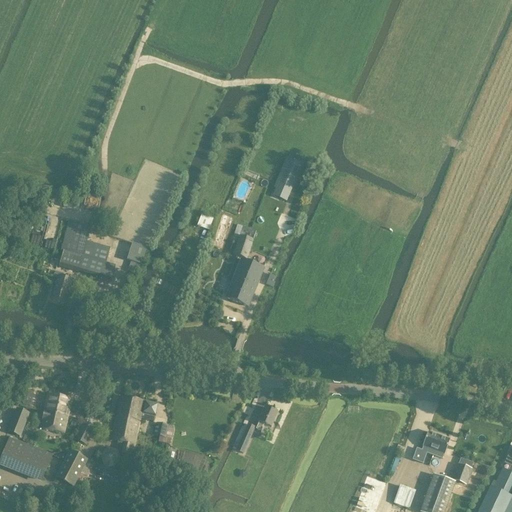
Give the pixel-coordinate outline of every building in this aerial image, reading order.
[(289,196),(301,165),(288,160),(275,190),(273,196),(286,202),(289,196)] [(31,200),(32,193),(25,192),(24,199),(31,200)] [(222,249),(233,218),(223,215),(212,245),(222,249)] [(197,227),(208,231),(212,221),(202,216),(197,227)] [(63,252),(59,267),(78,273),(79,271),(111,280),(115,267),(106,264),(110,249),(87,242),(91,229),(69,222),(61,252),(63,252)] [(239,238),(233,255),(247,260),(256,232),(237,226),(234,236),(239,238)] [(141,266),(147,249),(132,244),(127,261),(131,263),(141,266)] [(45,256),(40,272),(44,273),(44,275),(53,278),(53,277),(57,278),(51,301),(66,305),(73,281),(62,278),(63,274),(55,272),(59,260),(45,256)] [(256,288),(263,269),(241,260),(233,279),(256,288)] [(131,263),(128,272),(138,275),(141,266),(131,263)] [(270,275),(265,285),(273,288),(275,283),(273,282),(275,277),(270,275)] [(248,308),(256,288),(233,279),(225,298),(248,308)] [(26,391),(23,405),(29,406),(32,393),(26,391)] [(64,434),(72,400),(48,395),(40,429),(64,434)] [(140,419),(144,403),(120,397),(113,441),(124,444),(122,454),(132,457),(132,456),(134,456),(135,454),(133,454),(140,419)] [(74,403),(72,412),(83,415),(86,406),(74,403)] [(144,403),(140,419),(153,422),(154,418),(155,418),(158,406),(144,403)] [(259,423),(256,430),(261,432),(264,425),(271,428),(277,414),(265,408),(258,423),(259,423)] [(8,432),(20,437),(29,415),(17,410),(8,432)] [(156,424),(154,436),(159,437),(158,443),(169,445),(171,440),(165,439),(168,427),(156,424)] [(243,455),(250,439),(254,428),(249,425),(237,452),(243,455)] [(84,445),(92,430),(84,426),(73,447),(78,450),(81,444),(84,445)] [(417,450),(413,461),(423,464),(426,454),(442,460),(444,455),(444,456),(450,441),(449,440),(449,441),(428,433),(422,448),(423,448),(423,447),(423,448),(422,452),(417,450)] [(9,438),(0,460),(0,461),(43,478),(53,455),(9,438)] [(104,466),(114,468),(121,460),(118,451),(108,449),(101,457),(104,466)] [(73,487),(87,460),(71,452),(57,479),(73,487)] [(396,457),(391,472),(392,472),(394,473),(400,458),(397,457),(396,457)] [(465,485),(468,478),(471,469),(459,465),(456,473),(453,481),(465,485)] [(511,511),(511,473),(508,472),(503,469),(493,489),(490,487),(478,511),(511,511)] [(420,511),(444,511),(455,484),(433,476),(420,511)] [(400,487),(394,503),(409,509),(415,492),(400,487)]
